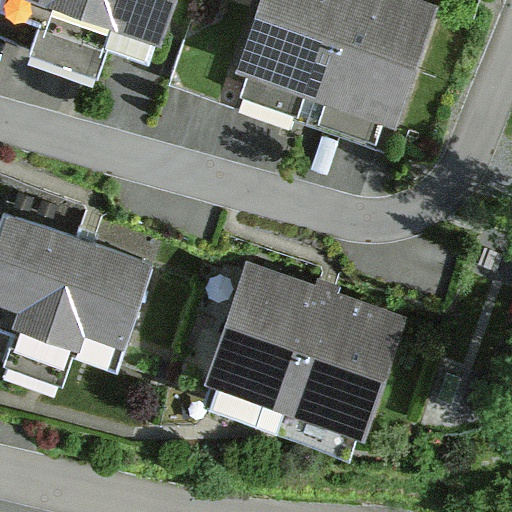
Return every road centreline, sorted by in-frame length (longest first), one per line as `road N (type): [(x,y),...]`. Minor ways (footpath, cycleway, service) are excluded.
road 1 (unclassified): [(0,126),(299,211),(361,221),(402,216),(444,189),(511,34)]
road 2 (residential): [(180,511),(0,476)]
